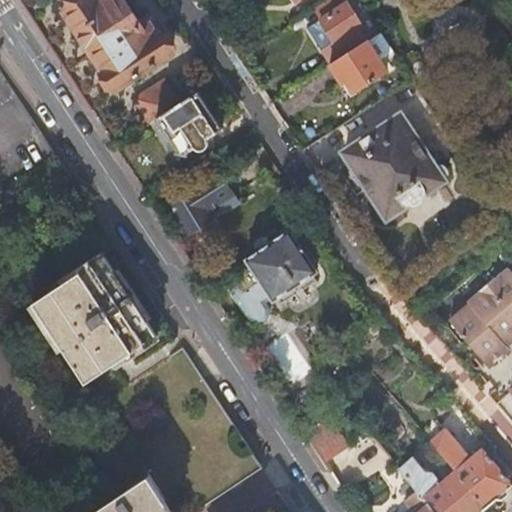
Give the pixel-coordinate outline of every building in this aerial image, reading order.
[(172,53),(150,19),(140,26),(122,0),(81,0),(63,12),(114,90),(172,53)] [(346,3),(320,20),(334,43),(361,26),(346,3)] [(367,40),(380,32),(373,21),(349,36),(357,47),(367,40)] [(380,32),(367,40),(379,59),(392,51),(380,32)] [(379,59),(367,40),(357,47),(330,64),(342,83),(346,80),(353,91),(387,70),(379,59)] [(135,99),(150,123),(157,118),(180,104),(165,80),(135,99)] [(221,128),(198,93),(180,104),(157,118),(174,145),(176,148),(176,153),(185,156),(185,151),(191,147),(193,149),(197,151),(200,151),(204,148),(207,143),(205,138),(221,128)] [(423,193),(442,180),(443,179),(446,174),(446,171),(445,168),(444,166),(440,164),(437,164),(433,166),(401,116),(344,152),(387,216),(404,204),(411,205),(418,202),(421,198),(423,193)] [(157,118),(150,123),(167,149),(174,145),(157,118)] [(174,145),(167,149),(176,153),(176,148),(174,145)] [(208,211),(234,192),(218,168),(168,200),(189,234),(213,218),(208,211)] [(239,201),(234,192),(208,211),(213,218),(239,201)] [(266,236),(242,252),(266,289),(309,261),(284,223),(265,236),(266,236)] [(157,333),(104,254),(32,301),(81,380),(157,333)] [(511,269),(509,266),(492,281),(511,305),(511,269)] [(511,342),(511,305),(492,281),(468,302),(470,304),(449,321),(488,367),(509,349),(507,347),(511,342)] [(360,421),(342,398),(300,426),(316,450),(360,421)] [(436,421),(424,432),(456,470),(486,506),(496,498),(501,499),(507,493),(507,488),(511,485),(480,450),(469,459),(436,421)] [(411,458),(399,468),(411,484),(433,511),(482,511),(483,509),(486,506),(456,470),(440,484),(434,477),(435,476),(433,473),(431,475),(423,472),(411,458)] [(172,511),(149,476),(94,511),(172,511)] [(413,509),(410,511),(433,511),(411,484),(407,487),(411,493),(405,498),(413,509)] [(275,511),(272,511),(291,511),(286,503),(275,511)]
